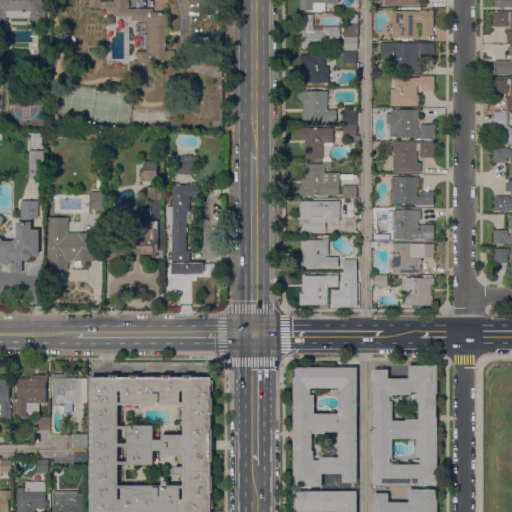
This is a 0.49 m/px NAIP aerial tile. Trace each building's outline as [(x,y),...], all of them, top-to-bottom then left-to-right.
[(43,0),(43,6),(32,6),(32,17),(6,17),(6,21),(0,21),(0,0),(43,0)] [(114,16),(114,12),(106,12),(106,8),(90,8),(90,0),(101,0),(101,1),(114,1),(114,0),(129,0),(129,2),(130,2),(130,7),(129,7),(129,9),(168,9),(168,73),(138,72),(138,70),(133,70),(133,59),(147,59),(147,21),(144,21),(144,20),(132,20),(132,16),(114,16)] [(326,10),(301,10),(300,0),(339,0),(339,3),(336,3),(336,4),(333,4),(332,3),(329,3),(328,4),(327,4),(326,3),(326,10)] [(511,0),(511,9),(505,9),(505,8),(494,8),(494,0),(511,0)] [(421,11),(421,10),(433,10),(434,35),(422,35),(422,23),(417,23),(417,29),(419,29),(420,38),(392,38),(392,12),(421,11)] [(511,12),(511,42),(510,42),(510,41),(507,41),(507,31),(511,31),(511,26),(508,26),(508,27),(494,27),(494,12),(511,12)] [(340,27),(340,48),(300,48),(299,15),(313,15),(313,27),(314,27),(314,30),(323,30),(323,27),(340,27)] [(343,50),(344,50),(344,23),(350,23),(350,15),(358,15),(358,50),(357,50),(357,51),(343,51),(343,50)] [(435,43),(435,58),(423,58),(423,50),(418,50),(418,72),(394,72),(394,58),(381,58),(381,43),(435,43)] [(6,56),(6,46),(20,46),(20,56),(6,56)] [(511,46),(511,75),(506,75),(506,74),(495,74),(495,61),(511,61),(511,55),(509,55),(509,46),(511,46)] [(357,51),(357,63),(344,63),(344,62),(340,62),(340,59),(341,59),(341,56),(343,56),(343,51),(357,51)] [(329,83),(321,83),(321,86),(310,86),(310,83),(298,83),(298,72),(303,72),(303,62),(300,62),(300,55),(325,54),(325,56),(336,56),(336,59),(335,59),(335,65),(331,65),(329,67),(329,83)] [(391,106),(391,89),(395,89),(395,78),(417,77),(417,76),(435,76),(435,91),(421,91),(421,86),(417,86),(417,95),(419,95),(420,106),(391,106)] [(511,79),(511,109),(508,109),(508,97),(511,97),(511,91),(508,91),(508,94),(494,94),(494,79),(511,79)] [(328,91),(328,110),(337,110),(337,120),(303,120),(303,100),(300,100),(300,92),(304,92),(304,91),(328,91)] [(419,110),(419,120),(417,120),(417,130),(421,130),(421,125),(435,125),(435,139),(433,139),(433,141),(427,141),(427,139),(416,139),(416,137),(390,137),(390,124),(386,124),(386,113),(391,113),(391,110),(419,110)] [(357,112),(357,124),(343,124),(343,112),(357,112)] [(511,127),(511,144),(500,144),(500,126),(494,126),(494,113),(508,112),(508,126),(510,126),(510,128),(511,127)] [(359,136),(359,143),(353,143),(353,136),(343,136),(343,125),(357,125),(357,136),(359,136)] [(305,159),(305,145),(300,145),(300,128),(334,128),(334,143),(324,143),(324,159),(323,159),(305,159)] [(29,133),(43,133),(42,147),(29,147),(29,133)] [(435,158),(421,158),(421,156),(417,156),(417,163),(421,163),(421,173),(393,173),(393,143),(435,143),(435,158)] [(511,149),(511,178),(509,178),(509,167),(511,167),(511,158),(507,158),(507,163),(494,163),(494,148),(508,148),(508,149),(511,149)] [(45,179),(29,179),(29,151),(44,151),(45,179)] [(185,156),(185,155),(192,155),(192,157),(196,157),(196,174),(178,174),(178,156),(185,156)] [(157,161),(157,179),(152,179),(152,181),(144,181),(144,180),(142,180),(142,176),(140,177),(140,169),(144,169),(144,161),(157,161)] [(324,164),(324,162),(332,162),(332,168),(325,168),(325,173),(340,173),(340,196),(315,196),(315,198),(300,198),(300,186),(302,186),(302,179),(305,179),(305,164),(324,164)] [(420,177),(420,186),(417,186),(418,197),(422,197),(422,191),(434,191),(434,205),(416,206),(416,204),(390,204),(390,192),(393,192),(392,177),(420,177)] [(511,181),(511,211),(495,211),(495,196),(511,196),(511,192),(508,192),(508,181),(511,181)] [(167,207),(173,207),(173,185),(200,185),(200,197),(190,197),(190,212),(191,212),(191,222),(187,222),(187,251),(190,251),(190,265),(172,265),(172,226),(167,226),(167,207)] [(357,185),(357,198),(344,198),(344,186),(357,185)] [(163,187),(163,200),(147,200),(147,188),(163,187)] [(104,210),(91,210),(91,192),(104,192),(104,210)] [(39,201),(39,218),(32,218),(32,225),(32,230),(39,230),(39,255),(38,255),(38,256),(32,256),(31,258),(29,260),(27,261),(24,261),(23,261),(23,273),(11,273),(11,264),(2,264),(2,260),(0,260),(0,238),(2,239),(3,240),(4,241),(13,241),(17,237),(17,222),(21,222),(21,201),(39,201)] [(340,201),(340,222),(326,222),(326,233),(300,233),(300,201),(340,201)] [(421,210),(421,220),(418,220),(418,225),(434,225),(434,239),(394,240),(394,227),(388,227),(388,210),(421,210)] [(511,215),(511,244),(494,245),(494,230),(508,230),(508,235),(511,235),(511,226),(510,226),(510,215),(511,215)] [(48,218),(68,218),(68,233),(87,233),(87,237),(94,237),(94,261),(69,261),(69,270),(51,270),(51,259),(48,259),(48,218)] [(120,220),(120,235),(107,235),(107,220),(120,220)] [(158,251),(154,251),(154,255),(136,255),(136,252),(127,252),(127,237),(135,237),(135,223),(149,223),(149,221),(158,221),(158,251)] [(301,250),(301,240),(323,240),(323,239),(329,239),(329,256),(326,256),(326,257),(339,257),(339,268),(324,267),(300,267),(300,259),(303,259),(303,250),(301,250)] [(107,242),(125,242),(125,260),(107,260),(107,242)] [(394,273),(393,243),(411,243),(411,244),(434,244),(434,258),(421,258),(421,273),(394,273)] [(511,249),(511,278),(508,278),(508,267),(511,267),(511,255),(508,255),(508,263),(494,263),(494,249),(511,249)] [(344,273),(344,260),(357,260),(357,273),(344,273)] [(357,284),(344,284),(344,273),(357,273),(357,284)] [(304,276),(338,276),(339,287),(333,287),(333,304),(330,304),(330,309),(320,309),(320,305),(300,305),(300,294),(304,294),(304,276)] [(375,287),(374,276),(388,276),(388,287),(375,287)] [(435,278),(435,285),(431,285),(431,296),(433,296),(433,305),(423,305),(423,309),(412,309),(412,306),(405,306),(405,278),(435,278)] [(374,485),(374,369),(389,369),(389,378),(409,378),(409,365),(438,365),(438,394),(437,394),(437,417),(438,417),(438,485),(374,485)] [(294,487),(294,377),(295,377),(295,367),(358,367),(358,483),(343,483),(343,474),(323,474),(323,487),(294,487)] [(88,401),(81,401),(81,403),(73,403),(73,413),(64,413),(64,406),(53,406),(53,380),(52,380),(52,374),(74,374),(74,377),(81,377),(81,378),(88,378),(88,401)] [(16,401),(18,401),(18,378),(32,378),(32,375),(48,375),(48,381),(47,381),(47,403),(45,403),(45,404),(41,404),(41,403),(40,403),(40,412),(27,412),(27,416),(16,416),(16,401)] [(90,511),(90,381),(91,381),(91,377),(110,377),(110,375),(119,375),(119,377),(131,377),(131,375),(140,375),(140,376),(163,376),(163,375),(171,375),(171,376),(183,376),(183,375),(193,375),(193,376),(211,376),(211,380),(214,380),(214,391),(211,391),(211,398),(213,398),(213,414),(212,414),(212,429),(213,429),(213,461),(212,461),(212,476),(213,476),(213,493),(212,493),(212,499),(214,499),(214,508),(212,508),(212,511),(90,511)] [(0,379),(10,379),(10,409),(12,409),(12,419),(1,419),(1,404),(0,404),(0,379)] [(39,417),(50,417),(51,430),(39,430),(39,417)] [(88,434),(88,448),(73,448),(73,434),(88,434)] [(88,454),(88,467),(74,467),(74,454),(88,454)] [(38,458),(38,459),(49,459),(49,473),(37,473),(37,458),(38,458)] [(0,460),(12,460),(12,473),(7,473),(7,479),(0,479),(0,460)] [(46,481),(46,501),(48,501),(48,506),(46,506),(46,509),(35,509),(35,511),(18,511),(18,508),(15,508),(15,503),(18,503),(18,487),(26,487),(26,481),(46,481)] [(374,511),(374,493),(389,493),(389,502),(409,502),(409,489),(438,489),(438,511),(374,511)] [(0,511),(0,490),(12,490),(12,499),(9,499),(9,511),(0,511)] [(87,491),(86,511),(53,511),(53,491),(87,491)] [(294,511),(294,491),(358,491),(358,511),(294,511)]
